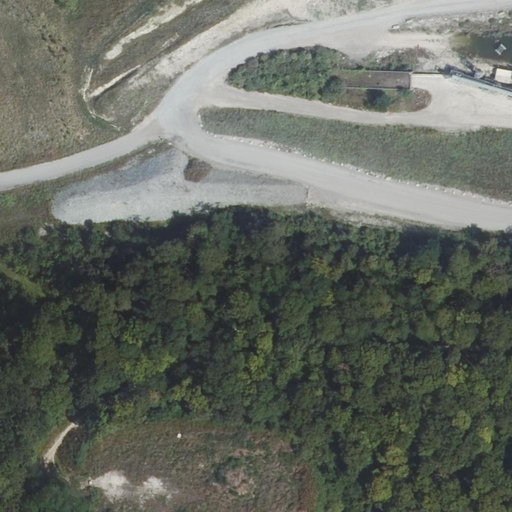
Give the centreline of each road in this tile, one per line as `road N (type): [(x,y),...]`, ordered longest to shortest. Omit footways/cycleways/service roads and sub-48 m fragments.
road 1 (track): [(489,128),(431,116),(390,123),(200,99)]
road 2 (track): [(426,47),(233,46)]
road 3 (track): [(304,21),(233,46),(200,99)]
